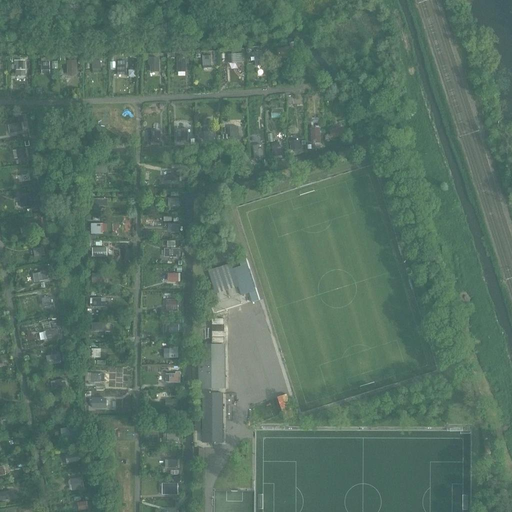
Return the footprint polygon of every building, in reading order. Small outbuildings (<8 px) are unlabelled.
[(278,48),(281,59),(294,57),(292,46),(278,48)] [(264,67),(264,53),(249,54),(249,67),(264,67)] [(123,54),(123,67),(128,67),(128,72),(136,72),(136,55),(123,54)] [(163,58),(151,59),(151,74),(164,74),(163,58)] [(229,58),(229,66),(238,67),(238,59),(229,58)] [(77,60),(68,60),(68,75),(77,75),(77,60)] [(178,60),(178,70),(187,70),(187,60),(178,60)] [(106,77),(106,61),(91,61),(91,77),(106,77)] [(9,125),(11,132),(23,130),(22,122),(9,125)] [(321,123),(309,123),(309,141),(321,141),(321,123)] [(214,138),(214,125),(203,125),(203,138),(214,138)] [(239,127),(230,127),(230,136),(240,135),(239,127)] [(341,127),(330,131),(332,137),(343,134),(341,127)] [(152,128),(152,139),(161,139),(161,128),(152,128)] [(178,129),(178,140),(188,140),(188,129),(178,129)] [(289,136),(290,146),(300,145),(299,134),(289,136)] [(271,144),(272,155),(281,153),(279,143),(271,144)] [(256,160),(265,158),(263,144),(254,145),(256,160)] [(17,149),(18,156),(27,155),(26,148),(17,149)] [(111,166),(98,166),(98,178),(111,178),(111,166)] [(21,199),(22,206),(34,205),(33,197),(21,199)] [(181,212),(166,213),(166,233),(181,232),(181,212)] [(39,236),(36,217),(23,219),(25,238),(39,236)] [(92,234),(102,234),(102,230),(108,230),(108,223),(92,223),(92,234)] [(44,246),(32,248),(33,255),(45,253),(44,246)] [(106,248),(95,248),(96,256),(107,255),(106,248)] [(165,248),(165,256),(179,257),(179,249),(165,248)] [(241,296),(245,295),(250,293),(253,303),(259,301),(246,259),(239,261),(241,267),(233,270),(241,296)] [(35,272),(36,281),(48,279),(47,271),(35,272)] [(107,283),(107,273),(96,273),(96,283),(107,283)] [(168,273),(168,282),(180,282),(180,273),(168,273)] [(42,298),(43,305),(52,304),(51,296),(42,298)] [(92,306),(107,306),(107,298),(92,298),(92,306)] [(166,300),(167,308),(179,308),(178,300),(166,300)] [(213,342),(226,342),(226,319),(213,319),(213,342)] [(181,337),(181,324),(164,324),(164,337),(181,337)] [(46,330),(48,339),(58,337),(56,328),(46,330)] [(199,346),(199,389),(225,389),(225,346),(199,346)] [(178,348),(164,348),(164,357),(178,357),(178,348)] [(102,349),(92,349),(93,357),(102,357),(102,349)] [(60,353),(49,355),(51,363),(62,361),(60,353)] [(166,374),(166,382),(179,383),(180,374),(166,374)] [(64,378),(52,382),(54,389),(66,386),(64,378)] [(203,394),(203,443),(223,443),(222,394),(203,394)] [(74,427),(61,430),(65,450),(78,448),(74,427)] [(67,454),(67,463),(81,462),(80,453),(67,454)] [(162,484),(162,493),(177,493),(177,485),(162,484)] [(17,502),(15,490),(1,493),(3,504),(17,502)] [(84,511),(83,503),(71,505),(72,511),(84,511)]
